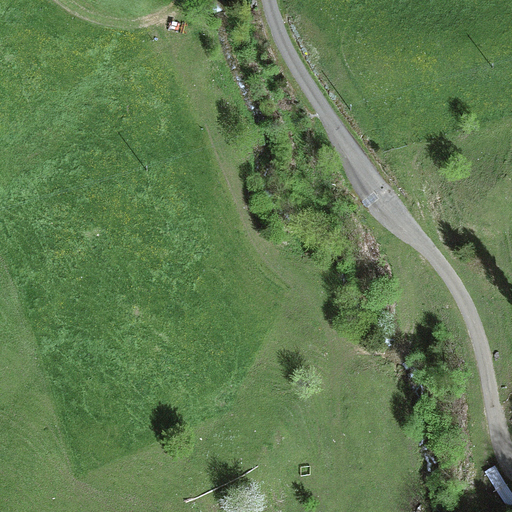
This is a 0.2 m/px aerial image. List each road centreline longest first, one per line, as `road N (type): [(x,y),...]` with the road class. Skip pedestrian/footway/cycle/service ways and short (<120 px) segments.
road 1 (unclassified): [(263,0),(296,75),(448,277),(472,325),(495,423),(511,452)]
road 2 (track): [(167,12),(176,60),(249,221),(338,349),(338,430)]
road 3 (track): [(61,0),(99,22),(143,23),(179,0)]
